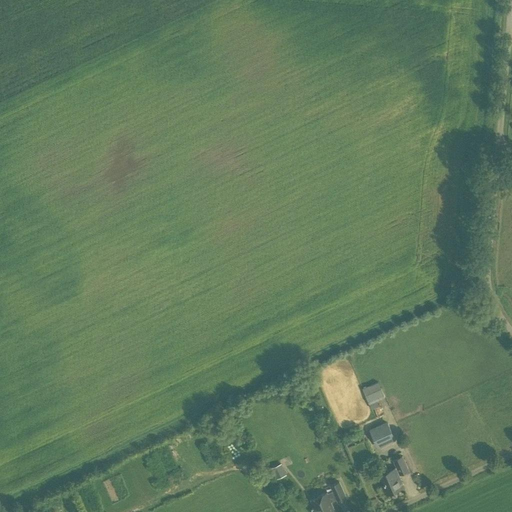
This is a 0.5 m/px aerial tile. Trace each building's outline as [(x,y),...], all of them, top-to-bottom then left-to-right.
[(372,408),(380,404),(377,397),(385,393),(378,380),(362,388),(372,408)] [(381,416),(366,420),(368,427),(383,422),(381,416)] [(378,448),(396,440),(387,421),(369,429),(378,448)] [(385,494),(403,486),(398,474),(409,470),(402,456),(393,460),(397,467),(381,474),(385,484),(381,486),(385,494)] [(271,463),(273,477),(285,475),(283,460),(271,463)] [(346,497),(339,482),(331,485),(333,491),(326,493),(326,492),(311,499),(316,511),(334,511),(330,502),(337,499),(337,501),(346,497)]
